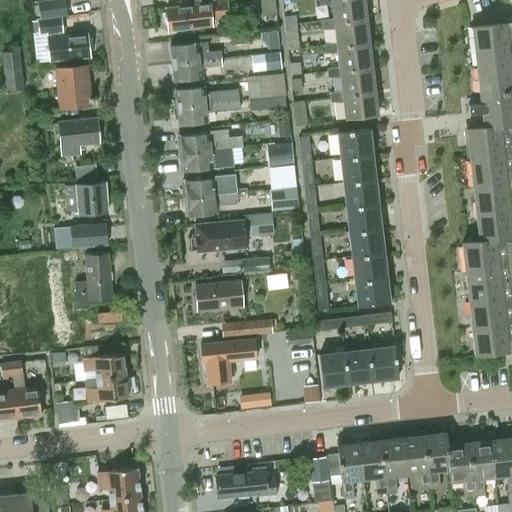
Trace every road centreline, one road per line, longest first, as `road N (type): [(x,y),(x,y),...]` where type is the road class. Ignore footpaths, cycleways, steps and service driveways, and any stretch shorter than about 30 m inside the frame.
road 1 (residential): [(167,434),(117,0)]
road 2 (residential): [(429,411),(390,2),(401,0)]
road 3 (residential): [(167,434),(429,411)]
road 4 (residential): [(0,452),(167,434)]
